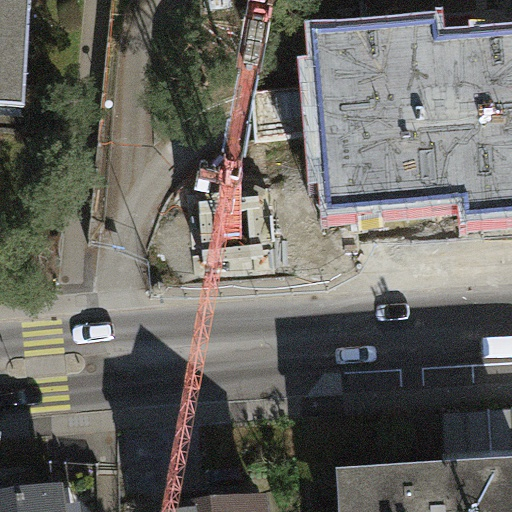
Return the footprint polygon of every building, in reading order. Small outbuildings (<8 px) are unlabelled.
[(0,0),(0,97),(26,99),(31,0),(0,0)] [(314,45),(329,220),(466,208),(467,225),(511,221),(511,44),(437,51),(436,34),(314,45)] [(511,511),(511,471),(362,479),(363,511),(511,511)] [(67,511),(65,497),(0,506),(0,511),(67,511)] [(279,511),(278,500),(166,511),(279,511)]
